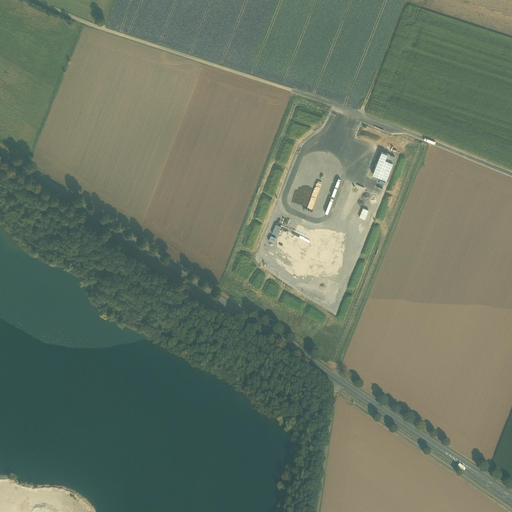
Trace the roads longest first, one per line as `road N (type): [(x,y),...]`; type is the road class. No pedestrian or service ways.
road 1 (track): [(511,174),(360,112),(35,0)]
road 2 (primary): [(0,151),(335,378)]
road 3 (primary): [(335,378),(511,499)]
road 4 (unclassified): [(315,511),(335,378)]
